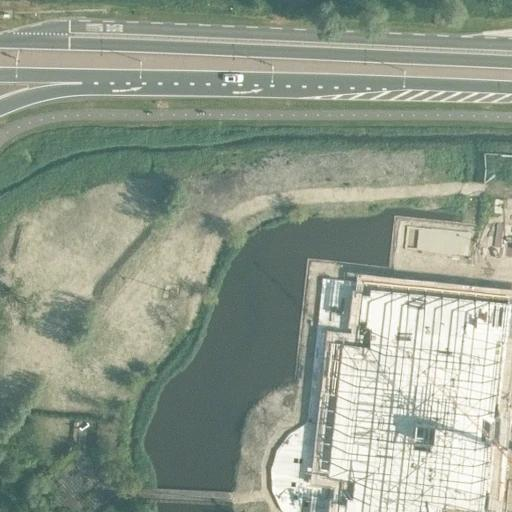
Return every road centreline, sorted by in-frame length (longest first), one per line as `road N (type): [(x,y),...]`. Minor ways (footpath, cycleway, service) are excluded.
road 1 (secondary): [(511,59),(0,40)]
road 2 (secondary): [(94,76),(511,84)]
